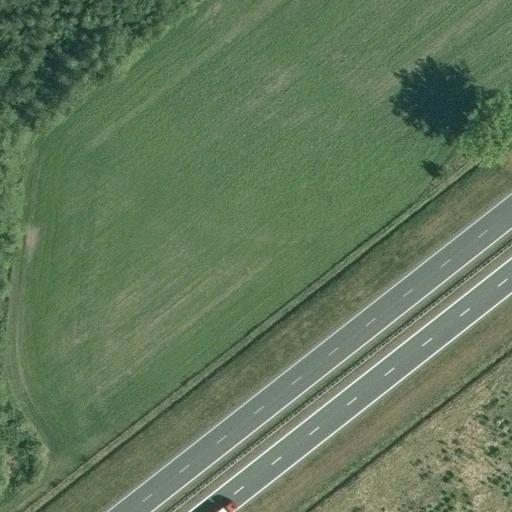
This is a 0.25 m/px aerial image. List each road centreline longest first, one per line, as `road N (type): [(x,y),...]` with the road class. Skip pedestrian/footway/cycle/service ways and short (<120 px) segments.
road 1 (trunk): [(511,210),(127,511)]
road 2 (trunk): [(205,511),(511,270)]
